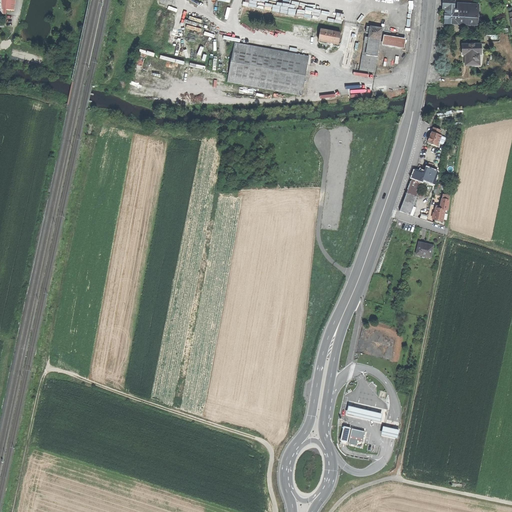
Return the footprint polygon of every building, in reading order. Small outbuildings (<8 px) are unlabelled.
[(15,0),(0,0),(0,14),(5,15),(6,10),(15,11),(15,0)] [(447,10),(454,11),(454,8),(454,0),(444,0),(444,10),(447,10)] [(478,8),(476,8),(476,13),(470,13),(470,17),(473,18),(473,15),(478,15),(478,8)] [(458,25),(458,24),(458,17),(459,12),(459,11),(458,11),(454,11),(447,10),(446,15),(446,19),(446,24),(458,25)] [(458,24),(477,25),(477,22),(477,18),(473,18),(470,17),(458,17),(458,24)] [(369,38),(380,39),(382,29),(367,27),(366,33),(370,34),(369,38)] [(321,30),(319,41),(338,45),(340,34),(321,30)] [(384,35),(382,45),(404,49),(406,39),(384,35)] [(377,57),(380,39),(369,38),(366,55),(377,57)] [(228,83),(302,96),(304,81),(309,56),(235,43),(228,83)] [(481,45),(463,45),(463,52),(465,52),(466,58),(466,67),(480,66),(480,55),(482,55),(481,45)] [(138,50),(132,70),(141,72),(145,55),(154,57),(155,54),(138,50)] [(376,66),(377,57),(366,55),(362,54),(359,70),(375,73),(376,66)] [(127,87),(125,94),(143,97),(144,91),(127,87)] [(432,132),(440,135),(442,130),(435,127),(432,132)] [(443,136),(440,135),(432,132),(430,136),(428,141),(433,143),(432,144),(438,147),(443,136)] [(407,194),(416,197),(422,182),(423,182),(424,180),(434,184),(438,173),(427,169),(425,173),(421,171),(415,174),(407,194)] [(416,197),(407,194),(404,202),(401,211),(410,215),(417,197),(416,197)] [(440,209),(436,209),(435,213),(435,218),(434,220),(439,221),(444,222),(446,210),(442,210),(440,209)] [(428,245),(419,242),(415,255),(430,259),(434,247),(428,245)] [(379,422),(381,422),(383,414),(381,414),(374,412),(366,410),(357,408),(349,406),(348,406),(346,414),(348,415),(355,416),(364,418),(372,420),(379,422)] [(343,444),(347,444),(351,428),(347,427),(343,426),(339,443),(343,444)] [(393,437),(397,438),(399,430),(395,429),(388,427),(382,426),(381,434),(386,435),(393,437)] [(365,431),(351,428),(347,444),(361,448),(365,431)]
